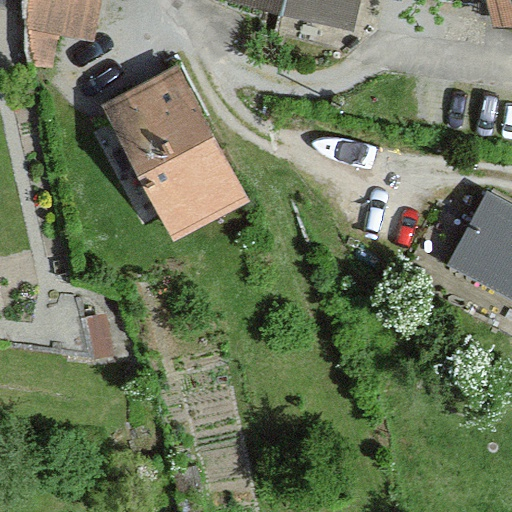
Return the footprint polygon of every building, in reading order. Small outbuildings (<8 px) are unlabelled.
[(41,0),(37,19),(44,65),(55,66),(65,33),(100,40),(109,0),(41,0)] [(511,0),(255,0),(348,24),(353,0),(497,0),(501,15),(511,14),(511,0)] [(174,224),(246,187),(186,68),(113,105),(174,224)] [(511,196),(494,186),(457,260),(511,288),(511,196)] [(108,317),(90,321),(98,358),(116,354),(108,317)]
